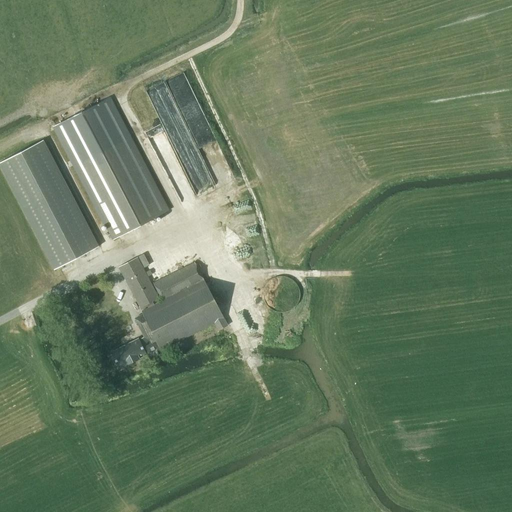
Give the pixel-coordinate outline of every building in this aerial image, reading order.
[(162,86),(151,91),(162,115),(177,107),(176,105),(172,107),(162,86)] [(109,97),(54,126),(113,240),(168,211),(109,97)] [(147,129),(163,166),(188,155),(186,150),(180,153),(177,144),(174,146),(163,122),(147,129)] [(43,140),(0,162),(0,166),(54,269),(98,246),(43,140)] [(156,349),(157,352),(214,322),(218,330),(227,325),(195,262),(153,283),(162,301),(154,305),(152,302),(158,298),(138,257),(119,267),(140,308),(147,304),(148,307),(141,311),(142,314),(134,318),(144,337),(139,339),(138,338),(111,352),(120,368),(156,349)]
